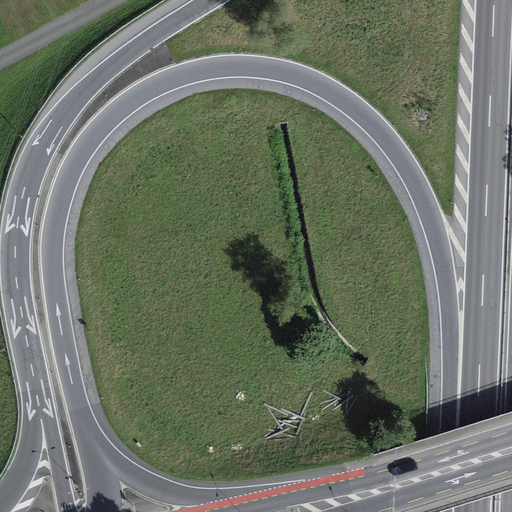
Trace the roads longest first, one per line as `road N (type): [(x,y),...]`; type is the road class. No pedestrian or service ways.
road 1 (trunk): [(88,434),(54,272),(54,229),(75,164),(108,118),(169,79),(269,69),(345,100),(391,144),(415,182),(446,284),(449,444),(472,503)]
road 2 (trunk): [(495,0),(472,503)]
road 3 (trunk): [(209,0),(73,97),(29,173),(17,275),(42,400)]
road 4 (trunk): [(303,507),(167,491),(138,478),(88,434)]
road 5 (secondary): [(511,446),(303,507)]
road 6 (track): [(0,60),(107,0)]
